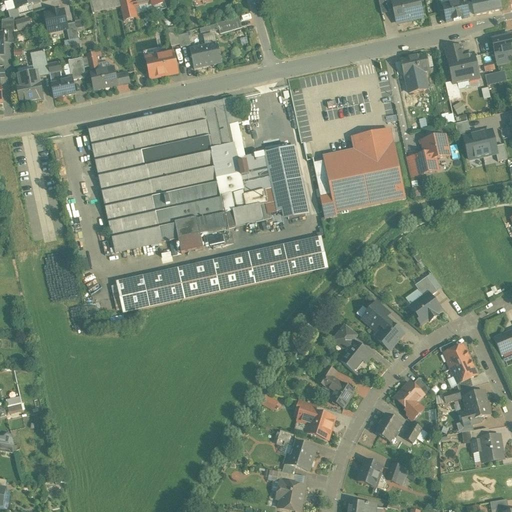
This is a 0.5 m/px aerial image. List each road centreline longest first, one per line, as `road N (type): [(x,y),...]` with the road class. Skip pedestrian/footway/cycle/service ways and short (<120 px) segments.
road 1 (tertiary): [(0,128),(274,70)]
road 2 (residential): [(471,323),(401,370),(364,416),(334,486),(332,511)]
road 3 (tertiary): [(274,70),(511,15)]
